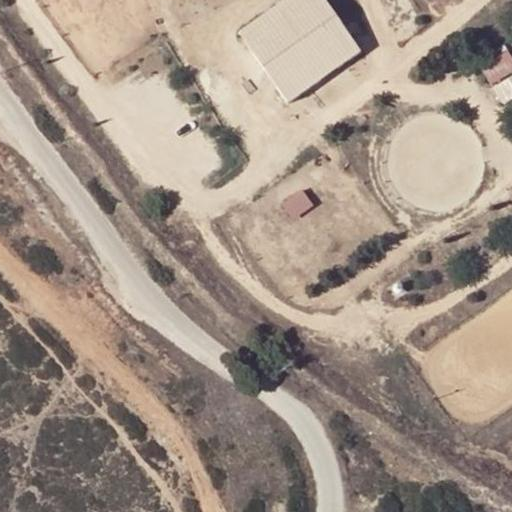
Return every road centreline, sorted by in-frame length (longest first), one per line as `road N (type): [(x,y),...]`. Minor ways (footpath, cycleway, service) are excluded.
road 1 (unclassified): [(0,85),(201,345),(325,439),(348,493),(347,511)]
road 2 (track): [(0,252),(38,299),(176,425),(193,452),(195,511)]
